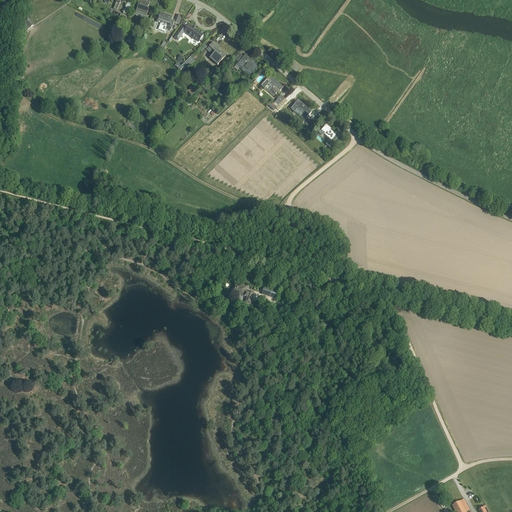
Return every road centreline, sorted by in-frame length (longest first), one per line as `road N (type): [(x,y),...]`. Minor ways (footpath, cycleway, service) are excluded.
road 1 (unclassified): [(511,221),(372,149),(193,0)]
road 2 (track): [(0,193),(335,278)]
road 3 (track): [(17,22),(16,78),(37,105),(58,119),(134,140),(242,202)]
road 4 (track): [(335,278),(393,317),(464,470)]
road 5 (track): [(357,138),(286,206),(289,216),(322,225),(339,241),(335,278)]
